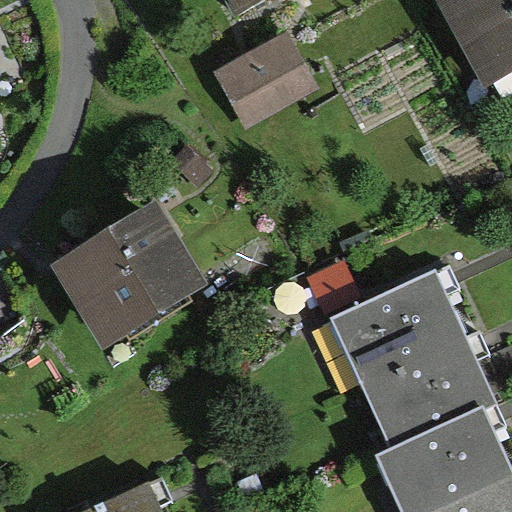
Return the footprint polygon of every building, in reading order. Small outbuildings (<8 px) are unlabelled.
[(511,69),(511,0),(447,0),(494,80),(511,69)] [(307,96),(277,42),(209,80),(239,134),(307,96)] [(200,286),(155,214),(64,270),(109,343),(200,286)] [(335,321),(366,387),(468,340),(438,274),(335,321)] [(498,404),(468,340),(366,387),(395,451),(482,412),(498,404)] [(402,511),(424,511),(510,473),(482,412),(395,451),(378,459),(402,511)] [(511,511),(511,477),(510,473),(424,511),(511,511)] [(76,511),(173,511),(159,477),(76,511)]
